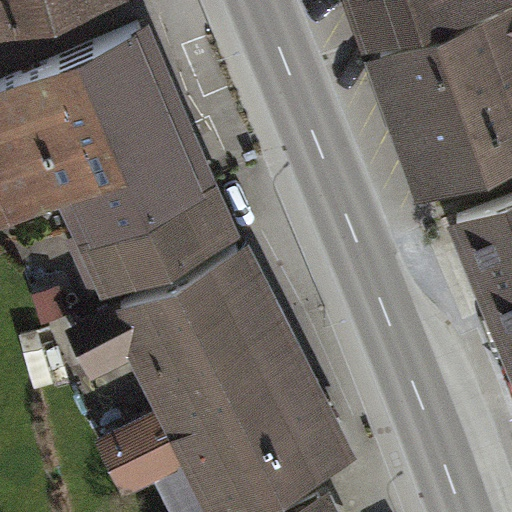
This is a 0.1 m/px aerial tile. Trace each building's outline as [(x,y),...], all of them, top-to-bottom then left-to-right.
[(0,0),(0,30),(103,0),(0,0)] [(369,0),(382,38),(495,0),(369,0)] [(511,4),(376,51),(404,135),(468,113),(465,102),(511,86),(511,4)] [(149,19),(0,82),(0,202),(7,218),(73,191),(93,239),(218,183),(149,19)] [(468,113),(404,135),(423,189),(511,158),(511,86),(465,102),(468,113)] [(93,239),(115,287),(240,230),(218,183),(93,239)] [(511,199),(464,218),(511,342),(511,199)] [(249,240),(74,327),(96,371),(135,351),(215,511),(225,511),(353,449),(249,240)] [(143,418),(102,436),(128,488),(169,473),(143,418)] [(332,511),(324,494),(285,511),(332,511)]
